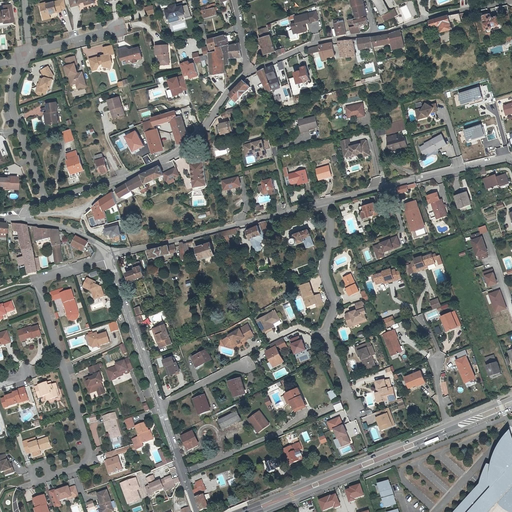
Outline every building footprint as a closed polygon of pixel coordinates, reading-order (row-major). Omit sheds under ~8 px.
[(43,15),(49,14),(50,14),(62,11),(61,9),(59,0),(47,4),(47,3),(40,5),(43,15)] [(373,0),(382,16),(388,13),(389,16),(392,15),(389,9),(383,0),(373,0)] [(367,16),(365,3),(354,7),(356,18),(367,16)] [(177,4),(168,7),(169,10),(165,11),(168,20),(186,15),(183,6),(178,7),(177,4)] [(0,20),(4,20),(4,23),(13,22),(11,5),(2,6),(3,10),(0,10),(0,20)] [(153,6),(144,8),(146,16),(155,14),(153,6)] [(205,9),(202,9),(201,10),(203,17),(218,15),(216,8),(210,9),(210,10),(207,10),(205,10),(205,9)] [(305,23),(306,23),(320,20),(318,11),(295,17),(296,23),(291,24),(294,34),(306,31),(305,23)] [(388,13),(382,16),(386,22),(393,18),(392,15),(389,16),(388,13)] [(448,16),(427,23),(429,30),(432,29),(432,28),(440,26),(442,32),(453,29),(451,21),(457,19),(458,24),(463,22),(460,14),(448,16)] [(491,15),(484,17),(486,24),(485,24),(487,30),(493,29),(492,27),(500,25),(498,17),(496,18),(495,15),(492,16),(491,15)] [(357,26),(360,25),(369,23),(367,16),(356,18),(355,19),(357,26)] [(362,31),(360,25),(357,26),(355,19),(348,20),(353,33),(362,32),(362,31)] [(334,21),(336,28),(338,35),(338,36),(347,34),(344,22),(340,23),(339,20),(334,21)] [(269,27),(260,30),(262,39),(271,35),(269,27)] [(378,36),(372,37),(374,47),(392,43),(393,49),(397,48),(406,47),(402,30),(389,35),(383,36),(378,36)] [(220,37),(216,38),(218,47),(222,46),(230,45),(228,39),(227,35),(220,37)] [(266,55),(276,51),(271,35),(262,39),(261,39),(266,55)] [(374,47),(372,37),(359,39),(361,50),(374,47)] [(218,47),(216,38),(207,40),(210,53),(218,51),(218,47)] [(346,56),(356,55),(353,39),(339,41),(339,46),(341,46),(343,57),(346,56)] [(222,46),(226,65),(231,64),(230,58),(243,57),(240,43),(230,45),(222,46)] [(327,54),(335,51),(333,43),(312,48),(308,50),(309,55),(321,51),(324,61),(328,59),(328,57),(327,54)] [(98,59),(97,57),(89,59),(93,70),(97,69),(99,65),(99,64),(103,63),(103,66),(111,68),(112,62),(110,55),(113,54),(111,45),(103,48),(105,54),(101,55),(102,58),(98,59)] [(157,45),(157,55),(158,55),(160,54),(160,57),(159,57),(160,64),(170,64),(168,45),(157,45)] [(218,51),(210,53),(210,54),(212,75),(219,74),(219,72),(227,71),(226,65),(222,46),(218,47),(218,51)] [(132,50),(130,49),(127,50),(126,48),(119,50),(122,60),(127,58),(129,62),(133,61),(134,62),(138,61),(138,59),(142,58),(139,47),(133,49),(134,50),(132,50)] [(356,55),(346,56),(349,70),(360,67),(357,55),(356,55)] [(86,86),(83,72),(78,73),(75,64),(77,64),(75,56),(66,59),(68,66),(65,67),(66,72),(68,71),(69,75),(71,82),(76,80),(77,83),(78,88),(86,86)] [(199,79),(197,64),(192,64),(191,62),(182,63),(185,81),(199,79)] [(273,66),(267,68),(271,79),(271,83),(273,90),(281,88),(274,65),(273,65),(273,66)] [(39,91),(43,92),(47,93),(47,90),(50,89),(51,89),(53,79),(54,76),(48,66),(41,71),(45,76),(46,78),(43,79),(42,78),(41,78),(39,84),(41,86),(39,91)] [(307,67),(302,68),(303,71),(296,73),(299,85),(311,81),(307,67)] [(270,83),(265,69),(258,73),(269,92),(273,90),(271,83),(270,83)] [(183,76),(168,80),(173,98),(179,96),(179,95),(183,93),(183,92),(188,90),(183,76)] [(251,88),(244,81),(231,96),(237,102),(251,88)] [(480,87),(460,94),(463,105),(471,103),(471,105),(476,104),(475,101),(484,99),(480,87)] [(108,101),(113,119),(125,115),(119,97),(108,101)] [(59,124),(56,111),(58,111),(57,102),(45,105),(47,113),(44,114),(46,126),(59,124)] [(421,111),(417,113),(419,119),(428,117),(429,114),(431,114),(431,113),(438,111),(436,104),(430,105),(426,103),(423,108),(421,111)] [(363,104),(346,108),(348,116),(356,114),(357,116),(357,118),(365,116),(363,104)] [(147,123),(144,124),(153,155),(162,153),(154,127),(173,121),(179,144),(181,146),(188,140),(180,111),(152,120),(152,121),(149,122),(147,123)] [(309,128),(310,130),(319,127),(316,117),(299,121),(302,130),(309,128)] [(385,127),(387,133),(405,129),(404,120),(385,124),(385,127)] [(223,134),(235,132),(232,122),(221,124),(221,126),(220,126),(218,128),(219,132),(222,133),(223,133),(223,134)] [(483,124),(465,129),(468,140),(486,135),(483,124)] [(387,133),(385,127),(378,129),(379,135),(387,133)] [(67,143),(74,141),(71,131),(64,133),(67,143)] [(442,134),(425,143),(430,152),(430,154),(436,151),(440,148),(447,145),(442,134)] [(405,137),(400,138),(399,135),(388,137),(391,151),(408,147),(405,137)] [(349,140),(342,142),(345,155),(348,157),(353,156),(353,157),(358,156),(358,155),(363,153),(364,157),(371,156),(367,141),(366,140),(359,142),(360,145),(351,147),(349,140)] [(263,141),(244,145),(247,157),(257,154),(259,160),(267,158),(263,141)] [(430,152),(426,145),(421,148),(425,155),(430,152)] [(69,159),(68,159),(68,160),(72,174),(84,170),(80,156),(79,156),(77,151),(67,154),(69,159)] [(101,173),(109,171),(108,170),(110,170),(107,159),(106,159),(105,157),(105,158),(104,153),(96,155),(98,160),(97,160),(101,173)] [(190,164),(193,179),(195,179),(196,188),(208,186),(203,162),(190,164)] [(320,179),(332,176),(329,165),(317,169),(320,179)] [(128,183),(132,191),(165,175),(163,173),(164,172),(162,169),(161,169),(160,166),(147,173),(128,183)] [(305,170),(290,174),(292,183),(298,181),(299,184),(308,181),(305,170)] [(507,175),(498,178),(497,176),(485,180),(488,189),(500,185),(500,187),(510,184),(507,175)] [(3,177),(0,177),(0,185),(1,186),(7,186),(6,189),(17,189),(17,179),(11,178),(12,176),(7,176),(7,177),(3,177)] [(239,176),(222,180),(224,190),(242,186),(239,176)] [(276,193),(272,178),(262,180),(263,185),(258,186),(259,192),(262,191),(262,193),(265,195),(269,193),(270,195),(276,193)] [(116,191),(120,198),(126,199),(134,195),(132,191),(128,183),(127,184),(116,191)] [(399,188),(396,192),(397,194),(409,191),(408,185),(399,188)] [(113,192),(101,200),(93,207),(95,213),(96,212),(99,220),(107,218),(104,211),(109,210),(117,204),(113,192)] [(437,219),(447,216),(442,200),(440,200),(438,193),(427,196),(430,204),(432,203),(434,210),(437,219)] [(461,210),(473,206),(469,193),(457,197),(461,210)] [(276,206),(283,204),(281,197),(274,199),(276,206)] [(363,205),(365,211),(363,211),(361,215),(363,220),(375,216),(379,214),(378,210),(375,203),(374,203),(374,201),(363,205)] [(405,205),(407,211),(419,207),(416,201),(405,205)] [(419,207),(407,211),(412,227),(424,223),(419,207)] [(266,221),(260,223),(265,234),(271,231),(266,221)] [(30,275),(37,273),(29,226),(13,224),(14,229),(18,230),(25,258),(19,259),(23,278),(29,276),(30,275)] [(253,241),(252,242),(256,251),(259,252),(262,250),(264,247),(262,243),(268,240),(267,240),(266,236),(265,234),(261,225),(258,226),(247,231),(251,240),(252,240),(253,241)] [(52,230),(41,229),(38,228),(35,228),(37,242),(52,238),(55,248),(57,264),(64,263),(58,232),(56,231),(54,231),(52,230)] [(222,233),(225,241),(228,240),(234,239),(233,235),(238,233),(237,228),(222,233)] [(291,243),(292,244),(293,245),(294,245),(295,245),(297,245),(298,244),(298,243),(299,244),(305,241),(304,239),(311,236),(309,229),(296,235),(295,233),(292,234),(291,235),(290,236),(291,237),(291,238),(292,239),(291,240),(291,241),(291,243)] [(480,234),(472,236),(473,241),(472,241),(477,256),(479,256),(480,260),(488,257),(486,253),(487,253),(482,238),(481,238),(480,234)] [(72,246),(84,252),(89,243),(77,237),(72,246)] [(384,252),(401,246),(397,237),(390,239),(390,240),(381,243),(381,244),(374,247),(377,256),(385,253),(384,252)] [(201,261),(216,256),(212,243),(197,248),(201,261)] [(176,247),(176,244),(149,251),(151,259),(171,254),(171,253),(176,252),(175,247),(176,247)] [(417,259),(417,261),(418,263),(414,264),(417,272),(426,269),(425,267),(430,266),(437,264),(436,261),(439,260),(438,254),(434,255),(425,258),(424,257),(417,259)] [(140,262),(134,264),(136,271),(127,274),(130,282),(145,277),(140,262)] [(385,273),(376,276),(379,284),(386,282),(391,281),(391,282),(400,279),(398,272),(394,273),(393,271),(393,269),(385,272),(385,273)] [(493,270),(484,273),(485,277),(486,277),(490,286),(498,284),(493,270)] [(359,291),(351,273),(343,277),(347,284),(348,287),(347,287),(347,288),(350,295),(359,291)] [(95,294),(97,299),(105,296),(101,287),(100,288),(96,285),(97,284),(88,279),(84,288),(92,292),(93,293),(95,294)] [(301,285),(306,296),(304,297),(307,304),(312,302),(313,304),(317,302),(318,306),(324,304),(320,293),(315,295),(314,293),(313,294),(312,292),(313,291),(310,282),(301,285)] [(62,297),(64,304),(66,303),(69,313),(69,316),(70,319),(73,319),(77,318),(79,315),(78,310),(71,291),(64,293),(63,289),(50,293),(53,300),(62,297)] [(500,292),(490,295),(496,313),(506,310),(500,292)] [(431,301),(434,309),(442,306),(439,299),(431,301)] [(348,325),(354,323),(353,321),(357,319),(358,321),(366,318),(364,313),(366,313),(363,304),(364,303),(362,300),(355,303),(357,310),(356,311),(350,313),(350,312),(346,313),(345,315),(348,325)] [(2,315),(6,314),(14,310),(11,302),(0,306),(0,320),(3,319),(2,317),(2,315)] [(80,315),(78,310),(79,315),(77,318),(73,319),(70,319),(69,316),(69,313),(66,303),(64,304),(67,313),(67,316),(69,320),(74,321),(78,319),(80,315)] [(273,323),(280,319),(276,311),(258,320),(266,334),(273,330),(273,328),(270,324),(273,323)] [(452,313),(458,327),(461,325),(455,311),(452,313)] [(442,317),(445,324),(446,324),(450,331),(458,327),(452,313),(442,317)] [(384,320),(386,327),(396,323),(394,316),(384,320)] [(354,323),(348,325),(349,326),(366,320),(366,318),(358,321),(357,319),(353,321),(354,323)] [(281,320),(280,319),(273,323),(270,324),(273,328),(276,327),(274,324),(281,320)] [(117,321),(110,324),(112,332),(119,329),(117,321)] [(246,340),(255,336),(249,324),(229,335),(230,336),(224,339),(227,344),(232,346),(237,343),(238,345),(241,343),(241,342),(240,340),(245,337),(246,339),(246,340)] [(160,341),(158,342),(160,348),(172,343),(166,328),(168,328),(167,326),(166,326),(165,325),(155,329),(160,341)] [(34,336),(36,337),(41,336),(38,326),(32,328),(31,327),(22,330),(25,339),(31,337),(34,336)] [(400,345),(401,344),(399,338),(400,338),(397,329),(385,334),(393,355),(403,351),(400,345)] [(0,345),(2,345),(5,344),(5,345),(11,343),(7,330),(0,332),(0,345)] [(90,335),(88,336),(91,346),(94,348),(98,346),(100,348),(101,345),(110,342),(107,333),(99,336),(98,333),(94,334),(90,335)] [(284,338),(272,344),(274,349),(269,352),(273,361),(272,362),(275,367),(276,368),(281,366),(280,364),(285,362),(278,348),(281,346),(282,348),(287,345),(284,338)] [(227,344),(224,339),(223,340),(226,346),(232,348),(238,345),(237,343),(232,346),(227,344)] [(303,339),(293,343),(297,353),(308,348),(304,339),(303,339)] [(368,342),(357,346),(359,350),(361,349),(362,353),(366,363),(375,360),(373,354),(372,354),(368,342)] [(198,366),(212,359),(208,350),(194,357),(198,366)] [(163,360),(165,367),(168,367),(171,375),(181,372),(177,362),(175,362),(173,356),(163,360)] [(459,368),(461,371),(463,370),(464,372),(462,373),(466,377),(467,381),(474,378),(475,377),(472,369),(471,370),(470,367),(471,367),(469,363),(468,363),(466,357),(458,360),(459,361),(461,366),(459,367),(459,368)] [(126,372),(126,374),(127,375),(131,374),(130,371),(134,370),(130,359),(125,360),(125,361),(117,364),(118,366),(113,368),(112,367),(106,370),(110,382),(117,379),(124,376),(124,374),(123,373),(126,372)] [(490,377),(502,373),(498,362),(487,365),(490,377)] [(98,365),(89,368),(92,376),(94,380),(91,381),(90,378),(89,379),(86,381),(88,388),(91,387),(93,393),(98,391),(99,393),(100,394),(104,393),(105,391),(102,383),(103,382),(100,374),(101,373),(98,365)] [(420,382),(425,380),(422,370),(406,377),(410,387),(418,384),(418,386),(421,384),(420,382)] [(463,370),(461,371),(466,383),(471,381),(477,383),(475,379),(474,378),(467,381),(466,377),(462,373),(464,372),(463,370)] [(242,377),(228,381),(230,391),(232,391),(234,398),(247,394),(242,377)] [(386,379),(386,378),(378,379),(379,388),(382,387),(382,390),(380,390),(377,391),(378,395),(380,395),(381,400),(390,398),(388,390),(390,390),(389,387),(389,386),(388,386),(386,379)] [(49,394),(51,399),(59,396),(56,389),(58,388),(56,383),(52,385),(49,386),(48,383),(35,387),(39,398),(46,395),(49,394)] [(4,398),(1,399),(4,409),(29,400),(24,386),(9,392),(10,394),(4,396),(4,398)] [(394,386),(389,387),(390,390),(388,390),(390,398),(390,400),(397,398),(394,386)] [(293,406),(295,409),(305,404),(298,389),(286,395),(290,403),(292,402),(293,406)] [(328,393),(332,401),(338,398),(335,390),(328,393)] [(206,395),(193,400),(198,416),(211,411),(206,395)] [(338,412),(345,409),(341,399),(334,402),(338,412)] [(378,416),(376,417),(381,431),(396,425),(390,408),(377,412),(378,416)] [(222,429),(242,420),(238,411),(218,420),(222,429)] [(260,411),(248,420),(258,433),(270,424),(260,411)] [(105,422),(108,431),(110,430),(113,438),(121,435),(116,419),(117,418),(116,412),(104,416),(105,422)] [(95,414),(88,416),(90,423),(97,421),(95,414)] [(340,417),(327,422),(330,429),(343,424),(340,417)] [(136,427),(132,418),(125,420),(129,430),(136,427)] [(149,431),(150,431),(147,423),(137,427),(140,434),(139,435),(140,436),(143,444),(152,440),(149,431)] [(347,434),(348,434),(344,424),(335,428),(343,446),(350,443),(347,434)] [(188,450),(199,445),(193,431),(182,436),(188,450)] [(490,511),(501,500),(502,501),(502,502),(504,504),(505,505),(506,506),(510,509),(511,510),(511,437),(511,435),(510,437),(506,442),(503,447),(502,449),(500,453),(500,454),(498,458),(497,458),(495,467),(494,468),(486,477),(483,477),(482,480),(482,481),(481,484),(480,489),(485,494),(482,497),(477,493),(460,511),(459,511),(490,511)] [(35,437),(22,442),(26,454),(31,453),(31,455),(32,454),(33,458),(41,455),(40,452),(52,448),(48,436),(36,440),(35,437)] [(140,436),(132,439),(134,444),(135,448),(136,449),(144,446),(143,444),(140,436)] [(300,443),(288,448),(290,454),(300,450),(303,449),(300,443)] [(339,449),(341,455),(352,451),(349,445),(339,449)] [(290,454),(288,448),(283,449),(285,452),(287,459),(288,460),(289,464),(294,462),(295,462),(304,459),(300,450),(290,454)] [(163,463),(155,466),(157,469),(167,464),(161,449),(159,451),(163,463)] [(108,461),(112,473),(123,470),(120,457),(118,458),(117,454),(116,450),(107,453),(109,461),(108,461)] [(0,463),(0,464),(0,463),(0,466),(2,472),(5,472),(6,475),(14,472),(13,468),(11,469),(9,465),(8,461),(7,461),(5,462),(3,456),(0,457),(0,463)] [(276,456),(266,460),(267,464),(269,468),(268,469),(268,470),(268,472),(269,472),(271,472),(271,474),(277,472),(276,470),(279,469),(280,469),(281,469),(282,468),(283,467),(282,466),(282,465),(281,464),(280,464),(277,459),(276,456)] [(484,476),(483,477),(486,477),(494,468),(495,467),(488,465),(486,469),(486,470),(485,472),(485,473),(484,473),(484,476)] [(154,475),(147,478),(150,485),(151,485),(154,493),(165,488),(166,491),(176,486),(175,484),(173,479),(167,482),(165,478),(161,480),(157,482),(154,475)] [(129,504),(139,501),(136,491),(138,491),(140,490),(137,479),(122,484),(129,504)] [(199,488),(205,486),(206,485),(203,479),(197,482),(198,485),(199,488)] [(386,508),(396,504),(394,497),(393,497),(390,489),(391,489),(389,482),(378,485),(381,493),(382,492),(384,500),(383,500),(386,508)] [(340,486),(343,495),(349,493),(346,484),(340,486)] [(199,488),(196,489),(194,490),(201,511),(209,508),(205,495),(203,495),(202,491),(206,489),(205,486),(199,488)] [(57,491),(61,501),(69,499),(73,497),(72,496),(74,495),(72,488),(70,489),(70,487),(57,491)] [(104,509),(102,510),(103,511),(112,511),(115,511),(111,502),(111,501),(108,491),(98,494),(102,505),(104,509)] [(49,511),(49,509),(46,508),(45,505),(48,504),(45,495),(34,499),(37,508),(38,511),(36,511),(49,511)] [(90,508),(96,506),(94,500),(87,503),(90,508)]
